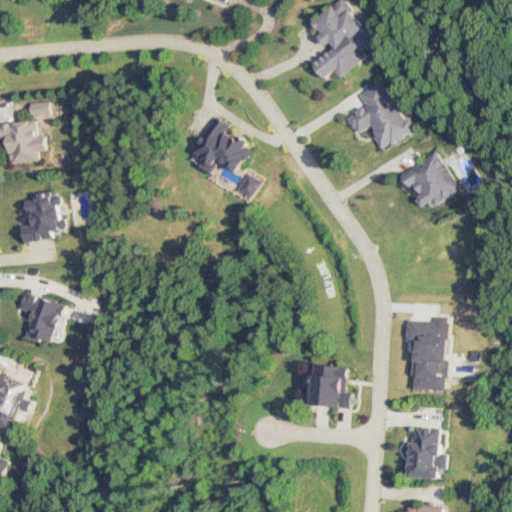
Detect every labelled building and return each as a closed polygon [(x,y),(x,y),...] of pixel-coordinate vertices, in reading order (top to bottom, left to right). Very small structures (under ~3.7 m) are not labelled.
[(381,33),(370,19),(365,24),(345,0),(340,0),(314,22),(323,33),(321,34),(333,49),(314,64),(325,78),(336,70),(342,77),(369,56),(363,48),(381,33)] [(359,93),(366,106),(347,116),(357,133),(369,126),(382,148),(412,130),(384,79),(359,93)] [(52,113),(51,101),(32,102),(32,114),(52,113)] [(200,153),(210,158),(206,166),(219,173),(225,161),(246,171),(256,150),(251,147),(254,141),(231,130),(234,123),(218,115),(200,153)] [(42,160),(41,151),(48,150),(47,135),(39,135),(38,120),(0,122),(0,138),(11,138),(13,162),(42,160)] [(460,188),(437,151),(400,173),(410,189),(413,188),(423,204),(431,200),(434,204),(460,188)] [(69,303),(28,292),(24,308),(36,311),(29,337),(44,341),(45,337),(58,341),(69,303)] [(415,388),(449,389),(451,316),(434,316),(434,320),(409,319),(408,339),(416,339),(415,388)] [(353,366),(320,363),(316,404),(355,408),(357,391),(350,391),(353,366)] [(36,412),(39,400),(30,397),(35,382),(7,373),(0,394),(0,423),(21,430),(28,409),(36,412)] [(410,476),(441,477),(441,468),(449,468),(450,452),(442,452),(442,427),(412,426),(410,476)] [(0,491),(12,459),(0,454),(0,491)]
